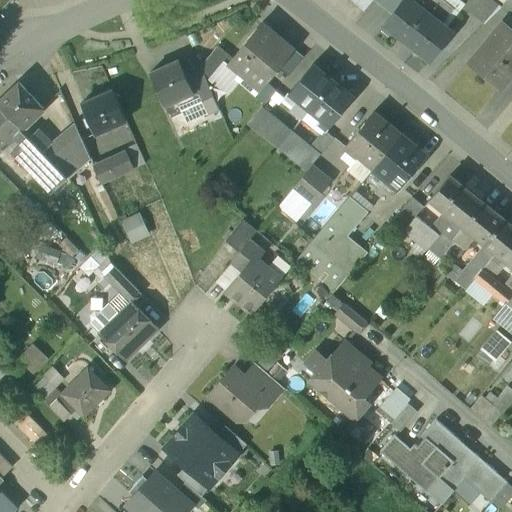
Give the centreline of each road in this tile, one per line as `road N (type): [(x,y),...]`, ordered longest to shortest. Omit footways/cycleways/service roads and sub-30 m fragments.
road 1 (residential): [(292,0),(511,179)]
road 2 (residential): [(66,511),(205,336)]
road 3 (residential): [(511,461),(384,350)]
road 4 (residential): [(118,0),(30,45),(0,71)]
